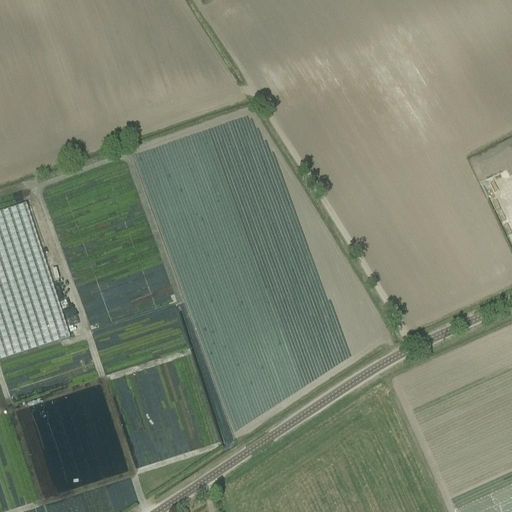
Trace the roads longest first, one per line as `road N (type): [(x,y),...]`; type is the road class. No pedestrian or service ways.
road 1 (unclassified): [(156,511),(412,343),(511,296)]
road 2 (unknown): [(406,347),(250,97)]
